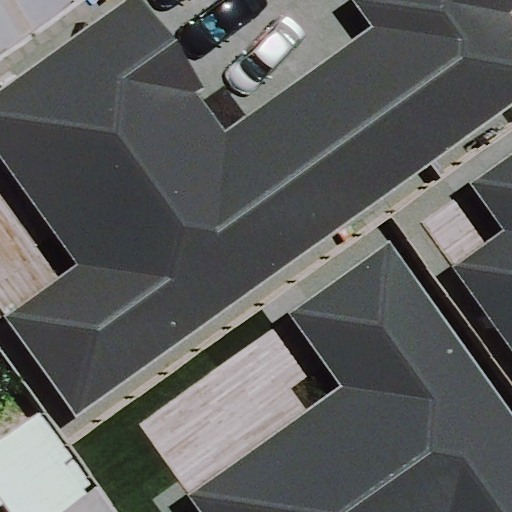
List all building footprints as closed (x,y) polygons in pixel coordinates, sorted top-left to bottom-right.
[(0,0),(0,58),(84,0),(0,0)] [(467,0),(466,0),(147,0),(249,148),(467,0)] [(281,290),(170,135),(83,197),(193,351),(281,290)] [(511,161),(354,274),(511,493),(511,161)] [(407,511),(347,426),(329,439),(293,389),(168,476),(192,511),(407,511)] [(0,442),(0,511),(94,511),(29,421),(0,442)]
